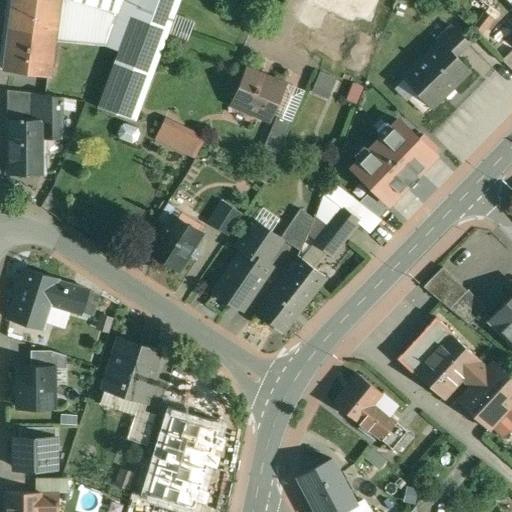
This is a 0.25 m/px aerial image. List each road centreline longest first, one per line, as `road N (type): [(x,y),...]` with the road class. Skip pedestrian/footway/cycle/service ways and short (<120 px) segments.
road 1 (residential): [(0,225),(56,238),(285,399)]
road 2 (residential): [(338,324),(502,462)]
road 3 (secondary): [(338,324),(471,188)]
